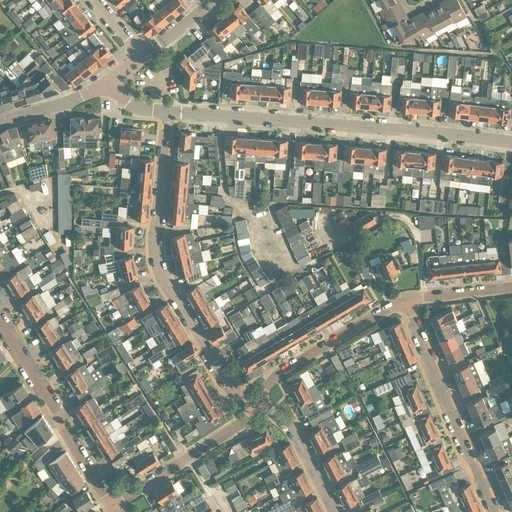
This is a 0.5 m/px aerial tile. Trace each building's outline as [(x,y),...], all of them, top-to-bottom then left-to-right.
[(15,5),(12,0),(6,5),(10,9),(15,5)] [(35,0),(31,4),(38,11),(42,8),(51,0),(35,0)] [(52,12),(66,0),(51,0),(42,8),(48,15),(52,12)] [(59,19),(75,5),(71,0),(66,0),(52,12),(59,19)] [(129,12),(137,5),(133,0),(125,7),(129,12)] [(176,14),(164,0),(149,0),(151,2),(151,3),(166,22),(176,14)] [(164,0),(176,14),(185,7),(179,0),(164,0)] [(278,9),(273,3),(270,0),(258,0),(262,4),(254,10),(268,27),(276,21),(270,15),(278,9)] [(394,0),(373,0),(374,2),(378,0),(383,9),(396,2),(394,0)] [(452,0),(445,4),(455,22),(466,16),(457,0),(452,0)] [(312,8),(316,13),(324,6),(320,1),(312,8)] [(293,10),(297,7),(293,2),(289,5),(293,10)] [(385,31),(393,26),(405,20),(396,2),(383,9),(379,11),(383,19),(386,17),(389,22),(382,25),(385,31)] [(157,29),(166,22),(151,3),(147,6),(150,10),(145,15),(157,29)] [(453,24),(455,22),(445,4),(434,10),(443,26),(452,21),(453,24)] [(477,15),(486,10),(482,4),(474,9),(477,15)] [(64,26),(81,12),(75,5),(59,19),(64,26)] [(268,27),(254,10),(248,15),(239,5),(231,11),(246,30),(247,29),(252,35),(260,29),(262,32),(268,27)] [(13,10),(10,13),(8,10),(6,12),(13,20),(18,15),(13,10)] [(434,31),(443,26),(434,10),(422,16),(432,35),(435,33),(434,31)] [(486,10),(477,15),(481,21),(489,16),(486,10)] [(238,36),(246,30),(231,11),(223,18),(238,36)] [(72,33),(88,20),(81,12),(64,26),(58,31),(64,39),(72,33)] [(157,29),(145,15),(141,18),(138,14),(133,18),(147,35),(151,33),(152,34),(157,29)] [(13,20),(19,27),(21,25),(19,23),(22,20),(18,15),(13,20)] [(422,40),(432,35),(422,16),(412,22),(421,38),(422,40)] [(29,32),(36,25),(30,18),(23,24),(29,32)] [(230,43),(238,36),(223,18),(215,24),(230,43)] [(72,33),(64,39),(70,46),(78,41),(83,37),(94,28),(88,20),(72,33)] [(421,38),(412,22),(408,24),(405,20),(393,26),(397,35),(389,39),(391,43),(395,41),(398,45),(414,37),(416,40),(421,38)] [(296,26),(299,31),(305,26),(301,22),(296,26)] [(223,49),(230,43),(215,24),(208,30),(212,35),(207,39),(223,59),(229,57),(223,49)] [(458,37),(465,33),(462,27),(455,31),(458,37)] [(282,37),(281,38),(283,41),(285,41),(290,37),(286,31),(281,35),(282,37)] [(93,50),(102,62),(108,57),(107,56),(110,53),(93,32),(88,36),(97,47),(93,50)] [(40,45),(45,41),(41,35),(36,39),(40,45)] [(456,47),(450,35),(446,37),(448,41),(446,44),(448,47),(448,50),(452,50),(456,47)] [(222,60),(223,59),(207,39),(201,43),(202,45),(186,58),(185,56),(177,63),(176,67),(181,67),(185,73),(204,67),(198,60),(208,52),(212,57),(215,55),(217,58),(220,56),(222,60)] [(45,41),(40,45),(44,51),(49,47),(45,41)] [(297,56),(296,77),(298,59),(306,60),(307,44),(299,43),(297,56)] [(323,57),(324,45),(315,44),(313,56),(323,57)] [(251,51),(248,47),(246,45),(240,50),(244,54),(251,51)] [(331,83),(329,104),(340,105),(342,82),(346,83),(347,69),(349,47),(344,46),(343,65),(333,64),(331,83)] [(56,52),(52,47),(46,51),(52,58),(59,54),(57,51),(56,52)] [(102,62),(93,50),(87,55),(81,48),(77,50),(93,70),(102,62)] [(373,62),(375,49),(368,49),(366,61),(373,62)] [(84,77),(93,70),(77,50),(73,53),(76,57),(71,61),(70,61),(74,66),(84,77)] [(7,52),(46,95),(60,90),(70,87),(40,54),(23,68),(8,51),(7,52)] [(46,95),(7,52),(1,57),(0,56),(0,58),(21,82),(29,100),(46,95)] [(423,61),(424,55),(424,54),(414,53),(412,76),(421,77),(422,76),(423,74),(416,74),(416,66),(423,67),(423,61)] [(455,79),(457,56),(449,55),(447,78),(455,79)] [(397,77),(399,57),(392,56),(390,76),(397,77)] [(229,67),(228,66),(242,62),(242,57),(224,62),(224,67),(229,67)] [(475,67),(476,58),(466,57),(465,66),(475,67)] [(14,106),(29,100),(21,82),(0,58),(0,71),(3,75),(6,73),(13,80),(16,88),(9,91),(14,106)] [(57,69),(60,67),(55,61),(52,63),(57,69)] [(204,67),(185,73),(186,74),(185,81),(182,84),(184,87),(195,88),(195,84),(202,77),(211,78),(221,79),(222,62),(212,65),(204,67)] [(80,81),(84,77),(74,66),(70,69),(65,63),(59,68),(74,85),(80,81)] [(260,98),(262,73),(262,69),(252,68),(251,77),(250,98),(260,98)] [(491,90),(492,90),(493,78),(492,78),(493,69),(488,68),(487,78),(488,78),(488,80),(487,80),(486,89),(485,89),(484,97),(481,96),(478,119),(487,120),(491,90)] [(280,100),(282,77),(282,70),(272,69),(272,74),(270,99),(280,100)] [(359,106),(361,86),(362,77),(352,76),(353,69),(347,69),(346,83),(350,83),(350,91),(348,105),(359,106)] [(240,97),(241,72),(224,71),(222,90),(227,90),(227,96),(240,97)] [(250,98),(251,77),(241,76),(242,72),(241,72),(240,97),(250,98)] [(270,99),(272,74),(262,73),(260,98),(270,99)] [(0,75),(0,98),(4,110),(14,106),(9,91),(6,81),(0,75)] [(381,88),(379,108),(390,109),(392,85),(389,85),(390,75),(382,75),(382,82),(381,88)] [(430,92),(431,77),(422,76),(421,77),(421,83),(420,88),(420,92),(418,112),(428,113),(430,92)] [(282,77),(280,100),(290,101),(292,78),(282,77)] [(430,92),(428,113),(439,114),(439,110),(444,110),(445,91),(446,87),(447,79),(431,77),(430,92)] [(411,87),(411,82),(411,80),(403,79),(403,82),(400,86),(398,110),(408,111),(411,87)] [(309,102),(311,81),(301,80),(300,87),(299,101),(309,102)] [(318,103),(320,82),(311,81),(309,102),(318,103)] [(381,88),(382,82),(371,81),(371,87),(369,107),(379,108),(381,88)] [(329,104),(331,83),(321,82),(320,82),(318,103),(329,104)] [(452,85),(451,91),(445,91),(444,110),(448,111),(448,115),(458,116),(461,92),(462,87),(452,85)] [(371,87),(361,86),(359,106),(369,107),(371,87)] [(420,92),(420,88),(411,87),(408,111),(418,112),(420,92)] [(468,117),(471,96),(472,88),(462,87),(461,92),(458,116),(468,117)] [(498,91),(492,90),(491,90),(487,120),(498,121),(500,101),(501,92),(498,91)] [(500,101),(498,121),(508,123),(509,118),(511,118),(511,97),(511,98),(507,92),(501,92),(500,101)] [(478,119),(481,96),(475,96),(475,97),(471,96),(468,117),(478,119)] [(64,148),(72,148),(84,148),(84,118),(80,118),(80,119),(72,118),(72,132),(63,132),(63,147),(63,148),(64,148)] [(84,118),(84,148),(92,148),(92,142),(97,142),(97,137),(97,131),(102,131),(102,126),(100,126),(100,119),(99,119),(99,118),(84,118)] [(39,122),(44,152),(49,151),(49,149),(54,148),(55,168),(57,175),(67,172),(65,168),(64,148),(63,148),(63,147),(56,148),(52,121),(39,122)] [(43,152),(44,152),(39,122),(26,124),(29,143),(34,142),(35,150),(37,150),(38,155),(43,154),(43,152)] [(0,131),(0,148),(6,163),(24,155),(16,127),(7,130),(7,129),(0,131)] [(120,127),(119,141),(119,144),(120,144),(119,154),(129,155),(131,128),(120,127)] [(131,128),(129,155),(139,155),(141,132),(142,132),(142,129),(140,129),(131,128)] [(178,157),(197,159),(197,158),(189,158),(190,143),(208,145),(209,160),(218,160),(217,135),(208,135),(208,137),(195,136),(195,133),(180,132),(177,134),(179,137),(178,157)] [(235,157),(236,137),(226,136),(225,157),(234,158),(234,160),(235,160),(235,157)] [(245,158),(246,138),(236,137),(235,157),(235,160),(234,168),(244,169),(245,160),(245,158)] [(255,159),(257,138),(246,138),(245,158),(245,160),(255,161),(255,159)] [(265,160),(267,139),(257,138),(255,159),(255,161),(265,162),(265,160)] [(275,163),(277,140),(267,139),(265,160),(265,162),(264,167),(275,168),(275,163)] [(275,163),(275,168),(285,169),(286,156),(287,141),(277,140),(275,163)] [(305,164),(306,142),(295,141),(294,156),(293,165),(294,166),(294,168),(290,168),(289,183),(294,183),(295,169),(298,169),(298,166),(304,166),(304,164),(305,164)] [(315,164),(316,143),(306,142),(305,164),(314,165),(314,167),(315,167),(315,164)] [(325,158),(326,144),(316,143),(315,164),(315,167),(324,168),(325,158)] [(339,172),(340,159),(335,159),(336,145),(326,144),(325,158),(324,168),(324,171),(339,172)] [(353,167),(355,146),(345,145),(343,159),(340,159),(339,172),(338,182),(345,183),(345,182),(353,178),(353,171),(353,167)] [(363,172),(366,147),(355,146),(353,167),(353,171),(363,172)] [(375,162),(376,148),(366,147),(363,172),(374,173),(375,162)] [(10,173),(6,163),(0,148),(0,163),(4,175),(5,175),(9,187),(15,186),(10,173)] [(375,162),(374,173),(384,173),(384,164),(385,164),(386,149),(376,148),(375,162)] [(403,171),(405,151),(394,150),(393,165),(392,174),(403,175),(403,171)] [(413,172),(415,152),(405,151),(403,171),(403,175),(413,176),(413,172)] [(423,177),(425,153),(415,152),(413,172),(413,176),(423,177)] [(425,153),(423,177),(433,178),(434,169),(436,154),(425,153)] [(450,180),(453,156),(443,154),(440,179),(450,180)] [(460,182),(463,157),(453,156),(450,180),(460,182)] [(130,168),(154,170),(155,159),(154,159),(154,158),(150,157),(150,158),(131,158),(131,163),(130,168)] [(195,174),(197,159),(178,157),(177,161),(173,161),(173,172),(195,174)] [(471,173),(473,158),(463,157),(460,182),(466,182),(470,183),(471,173)] [(480,180),(483,160),(473,158),(471,173),(470,183),(480,184),(480,180)] [(490,185),(493,161),(483,160),(480,180),(480,184),(490,185)] [(493,161),(490,185),(500,187),(498,202),(506,203),(509,177),(501,176),(503,162),(493,161)] [(39,179),(47,176),(48,176),(45,165),(29,169),(32,181),(33,180),(39,179)] [(154,176),(154,170),(130,168),(122,168),(121,178),(130,178),(152,180),(153,176),(154,176)] [(203,175),(195,174),(173,172),(172,182),(195,184),(195,183),(203,184),(203,175)] [(152,190),(152,180),(130,178),(130,179),(126,179),(125,188),(129,188),(152,190)] [(243,199),(244,180),(236,179),(235,198),(243,199)] [(31,192),(41,189),(40,182),(34,183),(29,185),(31,192)] [(194,194),(195,184),(172,182),(171,191),(194,194)] [(313,182),(312,198),(312,203),(320,203),(321,183),(313,182)] [(387,188),(387,185),(380,185),(379,194),(372,194),(371,206),(385,207),(385,195),(386,195),(387,188)] [(151,199),(152,190),(129,188),(128,197),(151,199)] [(287,202),(288,190),(273,189),(272,201),(287,202)] [(193,199),(194,194),(171,191),(170,202),(192,203),(199,204),(192,203),(193,199)] [(0,205),(2,209),(7,206),(17,200),(14,195),(0,203),(0,205)] [(224,206),(225,200),(222,196),(211,195),(210,205),(224,206)] [(351,196),(337,195),(336,205),(350,206),(350,205),(351,196)] [(336,196),(325,196),(325,204),(336,205),(336,196)] [(150,209),(151,199),(128,197),(127,207),(134,208),(150,209)] [(410,200),(402,199),(401,209),(409,210),(410,200)] [(433,212),(434,200),(420,199),(419,210),(433,212)] [(12,214),(22,208),(17,200),(7,206),(12,214)] [(434,200),(433,212),(443,213),(444,201),(434,200)] [(198,213),(199,204),(192,203),(170,202),(169,211),(192,213),(198,213)] [(457,214),(458,203),(450,202),(449,213),(457,214)] [(278,216),(289,211),(287,206),(275,211),(278,216)] [(476,215),(476,208),(476,206),(466,206),(466,215),(476,215)] [(134,208),(127,207),(119,207),(118,214),(126,218),(149,220),(150,209),(134,208)] [(22,208),(12,214),(9,216),(13,223),(26,215),(22,208)] [(168,221),(173,222),(172,229),(190,228),(191,224),(192,213),(169,211),(168,221)] [(280,222),(292,216),(289,211),(278,216),(280,222)] [(370,212),(350,223),(357,234),(358,234),(376,223),(371,212),(370,212)] [(101,220),(108,221),(117,222),(118,215),(102,213),(101,220)] [(420,229),(435,228),(434,216),(418,215),(420,229)] [(283,227),(294,222),(292,216),(280,222),(283,227)] [(101,220),(92,219),(91,226),(108,228),(108,221),(101,220)] [(236,228),(247,225),(245,219),(235,222),(236,228)] [(23,232),(33,226),(30,220),(19,226),(23,232)] [(285,232),(297,227),(294,222),(283,227),(285,232)] [(247,225),(236,228),(238,233),(248,231),(247,225)] [(33,226),(23,232),(21,233),(26,241),(37,234),(33,226)] [(115,237),(133,238),(133,227),(117,226),(111,227),(110,237),(115,237)] [(288,238),(299,233),(297,227),(285,232),(288,238)] [(50,245),(55,242),(49,231),(43,234),(50,245)] [(172,248),(194,242),(192,232),(169,237),(172,248)] [(237,240),(247,238),(246,232),(236,234),(237,240)] [(290,243),(301,238),(299,233),(288,238),(290,243)] [(132,248),(133,238),(115,237),(110,237),(109,248),(99,249),(99,251),(99,248),(93,248),(93,255),(99,255),(99,254),(114,254),(114,247),(116,247),(116,248),(118,248),(118,247),(131,248),(132,248)] [(231,237),(223,239),(224,245),(233,243),(231,237)] [(238,246),(248,244),(247,238),(237,240),(238,246)] [(293,249),(303,244),(301,238),(290,243),(293,249)] [(413,242),(411,238),(409,239),(409,238),(400,242),(404,253),(407,251),(408,253),(414,251),(411,244),(411,243),(413,242)] [(174,257),(196,252),(201,251),(199,241),(194,242),(172,248),(174,257)] [(0,257),(9,251),(4,243),(3,243),(0,245),(0,257)] [(240,254),(249,251),(249,250),(248,244),(238,246),(240,254)] [(295,254),(307,249),(306,248),(305,249),(303,244),(293,249),(295,254)] [(475,252),(474,244),(461,245),(462,253),(465,276),(477,274),(475,252)] [(450,246),(453,277),(465,276),(461,245),(450,246)] [(52,254),(48,247),(43,250),(47,257),(52,254)] [(73,257),(81,257),(82,249),(73,249),(73,257)] [(298,260),(309,254),(307,249),(295,254),(298,260)] [(345,261),(350,258),(345,249),(339,252),(345,261)] [(9,251),(0,257),(0,276),(20,264),(12,250),(9,251)] [(244,261),(253,256),(250,251),(249,251),(240,254),(241,256),(244,261)] [(486,254),(486,251),(475,252),(477,274),(489,273),(487,254),(486,254)] [(65,266),(71,264),(66,252),(60,255),(65,266)] [(176,267),(195,263),(194,258),(197,257),(196,252),(174,257),(176,267)] [(389,253),(388,252),(379,256),(381,261),(371,267),(375,276),(380,273),(383,280),(389,276),(393,281),(395,280),(395,274),(402,271),(400,265),(405,263),(400,253),(393,257),(391,252),(389,253)] [(505,273),(505,271),(503,253),(487,254),(489,273),(498,272),(498,274),(505,273)] [(309,254),(298,260),(300,265),(311,260),(309,254)] [(439,256),(441,279),(453,277),(451,255),(439,256)] [(247,267),(256,261),(253,256),(244,261),(247,267)] [(431,280),(441,279),(439,256),(428,257),(426,259),(427,266),(427,268),(424,268),(425,282),(432,281),(431,280)] [(81,257),(73,257),(73,266),(81,266),(81,257)] [(113,272),(135,266),(133,257),(132,257),(119,260),(119,259),(117,259),(118,260),(106,263),(108,273),(113,272)] [(224,267),(235,263),(233,258),(223,262),(224,267)] [(57,260),(51,263),(49,264),(55,273),(63,268),(57,260)] [(250,272),(259,266),(256,261),(247,267),(250,272)] [(195,263),(176,267),(178,277),(201,272),(200,267),(199,262),(195,263)] [(10,289),(37,272),(33,275),(28,266),(24,269),(24,268),(18,272),(17,271),(16,272),(17,273),(6,279),(4,280),(10,289)] [(135,266),(113,272),(115,282),(122,280),(122,281),(124,281),(123,279),(133,277),(133,278),(137,277),(135,266)] [(254,277),(262,272),(259,266),(250,272),(254,277)] [(324,281),(330,278),(322,266),(317,269),(324,281)] [(362,272),(366,281),(371,278),(367,267),(361,269),(362,272)] [(41,287),(50,281),(47,276),(42,279),(37,272),(10,289),(15,298),(29,289),(38,283),(41,287)] [(53,272),(48,275),(51,280),(56,277),(53,272)] [(257,282),(265,277),(262,272),(254,277),(257,282)] [(64,273),(54,278),(57,283),(66,277),(67,276),(64,273)] [(302,278),(310,290),(315,287),(307,275),(302,278)] [(189,301),(209,289),(217,284),(212,276),(184,292),(189,301)] [(265,277),(257,282),(260,287),(268,282),(265,277)] [(310,290),(302,278),(297,282),(294,277),(290,280),(295,289),(300,286),(304,294),(310,290)] [(44,292),(57,283),(54,278),(50,281),(41,287),(44,292)] [(295,289),(290,280),(280,286),(287,299),(297,293),(295,289)] [(353,294),(350,289),(350,290),(348,286),(341,289),(336,280),(332,282),(335,287),(338,292),(350,311),(360,305),(354,295),(353,294)] [(127,303),(146,293),(141,285),(121,295),(118,288),(117,288),(107,292),(100,295),(103,301),(108,298),(109,302),(114,300),(118,308),(119,308),(127,303)] [(249,301),(259,295),(254,286),(243,292),(249,301)] [(279,304),(287,299),(280,286),(271,291),(279,304)] [(375,299),(367,287),(354,295),(360,305),(368,300),(369,302),(375,299)] [(195,310),(214,298),(209,289),(189,301),(195,310)] [(339,317),(350,311),(338,292),(334,294),(328,298),(333,306),(339,317)] [(25,314),(44,302),(38,293),(33,296),(33,295),(31,296),(32,297),(19,304),(25,314)] [(127,303),(119,308),(124,316),(129,314),(147,305),(150,303),(146,293),(127,303)] [(267,311),(275,306),(268,293),(259,298),(267,311)] [(66,304),(73,300),(70,295),(53,305),(56,310),(66,304)] [(200,318),(220,307),(214,298),(195,310),(200,318)] [(329,324),(339,317),(333,306),(328,298),(318,304),(329,324)] [(75,302),(73,300),(66,304),(69,310),(72,308),(70,305),(75,302)] [(286,300),(279,304),(284,313),(291,309),(286,300)] [(473,312),(480,309),(477,301),(468,302),(473,312)] [(44,302),(25,314),(31,322),(36,319),(35,317),(49,308),(44,302)] [(146,328),(153,324),(153,323),(173,311),(168,302),(147,314),(148,315),(141,319),(146,328)] [(59,315),(69,310),(66,304),(56,310),(59,315)] [(319,330),(329,324),(318,304),(308,310),(312,318),(319,330)] [(220,307),(200,318),(205,327),(225,315),(220,307)] [(247,307),(241,311),(244,316),(250,312),(247,307)] [(435,330),(455,321),(457,320),(451,308),(442,312),(443,314),(430,319),(435,330)] [(309,336),(319,330),(312,318),(308,310),(297,316),(309,336)] [(158,332),(178,319),(173,311),(153,323),(153,324),(158,332)] [(239,311),(229,317),(233,323),(243,317),(239,311)] [(262,314),(267,324),(272,321),(266,311),(262,314)] [(120,325),(131,319),(128,314),(118,320),(120,325)] [(40,337),(60,325),(54,316),(49,320),(48,319),(46,320),(47,321),(35,328),(35,329),(40,337)] [(299,342),(309,336),(297,316),(287,322),(299,342)] [(134,317),(131,319),(120,325),(124,331),(137,323),(134,317)] [(440,340),(460,332),(466,329),(461,318),(457,320),(455,321),(435,330),(440,340)] [(163,340),(183,328),(178,319),(158,332),(152,336),(157,344),(163,341),(163,340)] [(387,338),(405,330),(401,321),(378,331),(382,340),(387,338)] [(94,322),(85,327),(88,334),(98,328),(94,322)] [(226,335),(218,322),(209,327),(212,332),(209,334),(215,343),(218,344),(219,340),(222,338),(225,344),(237,337),(233,331),(226,335)] [(289,348),(299,342),(287,322),(277,328),(289,348)] [(71,334),(80,329),(77,324),(68,329),(71,334)] [(60,325),(40,337),(46,346),(59,337),(65,334),(60,325)] [(474,325),(466,329),(468,334),(477,330),(474,325)] [(80,329),(71,334),(74,340),(85,333),(82,328),(80,329)] [(163,340),(163,341),(168,349),(189,337),(183,328),(163,340)] [(278,354),(289,348),(277,328),(266,334),(272,343),(278,354)] [(243,333),(248,341),(244,343),(245,344),(258,366),(268,360),(255,339),(250,330),(243,333)] [(388,348),(409,340),(405,330),(387,338),(382,340),(384,346),(386,345),(388,348)] [(272,343),(266,334),(265,332),(255,338),(255,339),(268,360),(278,354),(272,343)] [(444,351),(463,343),(464,342),(460,332),(440,340),(444,351)] [(88,338),(85,333),(80,336),(82,342),(88,338)] [(133,347),(129,341),(128,339),(122,342),(127,351),(133,347)] [(55,361),(76,348),(71,340),(63,344),(63,343),(61,344),(62,345),(51,352),(50,352),(55,361)] [(392,358),(413,349),(409,340),(388,348),(392,358)] [(121,355),(127,351),(122,342),(116,346),(121,355)] [(489,342),(482,345),(483,347),(485,352),(492,349),(489,342)] [(463,343),(444,351),(449,362),(468,354),(463,343)] [(111,344),(98,352),(95,354),(99,359),(108,354),(110,357),(116,353),(111,344)] [(180,373),(194,365),(190,359),(198,354),(192,344),(180,351),(184,358),(174,363),(180,373)] [(342,358),(354,353),(351,346),(338,351),(342,358)] [(95,354),(98,352),(94,347),(83,353),(86,359),(95,354)] [(76,348),(55,361),(62,372),(67,368),(66,367),(73,362),(74,363),(75,362),(74,361),(81,357),(76,348)] [(485,352),(480,355),(482,360),(498,354),(496,348),(485,352)] [(392,379),(407,373),(403,364),(411,361),(414,362),(415,359),(417,358),(413,349),(392,358),(396,367),(389,370),(390,374),(392,379)] [(151,365),(166,355),(163,350),(148,359),(151,365)] [(126,363),(133,359),(127,351),(121,355),(126,363)] [(336,354),(335,354),(330,357),(332,361),(338,372),(344,369),(336,354)] [(249,371),(258,366),(251,355),(240,361),(242,365),(239,367),(245,376),(250,373),(249,371)] [(346,367),(355,363),(352,357),(343,361),(346,367)] [(458,382),(478,374),(473,362),(474,362),(472,358),(469,359),(470,363),(453,371),(458,382)] [(127,371),(122,361),(121,362),(115,365),(121,375),(127,371)] [(357,363),(347,368),(346,368),(349,373),(359,369),(357,363)] [(70,385),(89,373),(84,364),(78,368),(78,367),(76,368),(77,369),(65,376),(70,385)] [(337,374),(332,364),(325,368),(329,375),(331,374),(332,376),(337,374)] [(184,397),(204,385),(200,379),(202,378),(197,369),(184,377),(186,380),(185,381),(186,383),(180,386),(186,395),(184,396),(184,397)] [(402,403),(421,395),(417,386),(419,385),(416,378),(411,381),(408,374),(409,373),(409,372),(407,373),(392,379),(402,403)] [(79,399),(90,392),(100,385),(108,380),(104,374),(95,381),(89,373),(70,385),(76,394),(79,392),(82,396),(79,398),(79,399)] [(129,380),(125,374),(119,378),(122,384),(129,380)] [(478,374),(458,382),(463,394),(483,385),(478,374)] [(499,384),(507,381),(505,374),(488,381),(491,387),(499,384)] [(296,395),(308,388),(302,377),(301,378),(299,375),(287,382),(289,385),(290,384),(296,395)] [(6,419),(21,407),(17,400),(28,393),(22,383),(5,394),(0,398),(0,402),(5,410),(0,413),(0,417),(3,422),(6,419)] [(128,395),(139,389),(136,384),(125,390),(128,395)] [(151,384),(145,388),(148,393),(154,390),(152,386),(151,384)] [(309,420),(323,413),(330,409),(333,408),(330,402),(325,405),(315,384),(308,388),(296,395),(299,401),(297,402),(304,416),(306,414),(309,420)] [(472,414),(491,407),(488,400),(494,397),(493,394),(502,391),(499,384),(491,387),(485,390),(488,396),(487,397),(486,396),(482,397),(482,396),(467,403),(472,414)] [(100,385),(90,392),(94,398),(104,392),(100,385)] [(190,407),(210,395),(204,385),(184,397),(187,402),(178,407),(181,412),(190,407)] [(135,406),(146,400),(142,393),(131,400),(135,406)] [(199,416),(216,405),(210,395),(190,407),(181,412),(183,417),(193,411),(196,416),(198,415),(199,416)] [(415,415),(430,409),(427,403),(425,404),(421,395),(402,403),(395,406),(401,422),(415,415)] [(79,417),(98,406),(93,397),(87,401),(87,400),(85,401),(86,402),(74,409),(74,408),(74,409),(79,417)] [(358,404),(355,398),(349,401),(352,407),(358,404)] [(26,428),(41,415),(40,412),(40,411),(33,400),(21,407),(6,419),(12,430),(23,423),(26,428)] [(146,411),(151,408),(148,403),(143,406),(146,411)] [(491,407),(472,414),(477,426),(492,420),(494,425),(505,420),(511,416),(511,412),(511,411),(506,413),(506,412),(504,413),(500,403),(491,407)] [(216,405),(199,416),(201,420),(196,424),(198,427),(185,435),(188,440),(201,432),(202,435),(221,424),(227,421),(221,410),(219,411),(216,405)] [(85,426),(103,414),(98,406),(79,417),(85,426)] [(151,408),(146,411),(150,417),(155,413),(151,408)] [(323,413),(309,420),(312,425),(326,418),(333,415),(330,409),(323,413)] [(415,433),(434,425),(430,416),(432,415),(430,409),(415,415),(401,422),(403,427),(411,424),(415,433)] [(90,434),(110,422),(113,420),(108,411),(103,414),(85,426),(90,434)] [(169,418),(165,411),(161,413),(165,421),(169,418)] [(140,427),(150,421),(145,413),(135,418),(140,427)] [(53,432),(41,415),(26,428),(27,429),(24,430),(28,434),(22,439),(32,450),(38,445),(53,432)] [(312,443),(332,433),(340,429),(333,415),(321,422),(323,426),(308,434),(312,443)] [(133,430),(139,427),(135,421),(130,424),(133,430)] [(96,443),(125,425),(125,424),(115,430),(110,422),(90,434),(96,443)] [(101,451),(120,439),(117,435),(122,431),(123,432),(128,429),(125,425),(96,443),(101,451)] [(429,445),(442,439),(440,433),(438,434),(434,425),(415,433),(422,448),(429,445)] [(160,436),(161,435),(166,432),(163,427),(157,431),(160,436)] [(256,437),(262,449),(268,446),(271,451),(280,447),(270,427),(263,430),(264,433),(256,437)] [(501,440),(509,437),(506,430),(498,433),(496,428),(480,435),(485,447),(501,440)] [(177,448),(166,432),(161,435),(171,452),(177,448)] [(343,445),(358,438),(355,432),(340,439),(343,445)] [(332,433),(312,443),(317,452),(337,442),(332,433)] [(124,455),(129,451),(135,448),(133,444),(137,442),(138,444),(142,441),(138,435),(123,444),(120,439),(101,451),(106,460),(118,452),(118,453),(120,452),(120,451),(121,451),(124,455)] [(7,446),(7,445),(13,440),(9,436),(3,442),(7,446)] [(263,451),(262,449),(256,437),(247,441),(246,439),(240,442),(232,446),(235,453),(228,457),(232,464),(251,455),(252,457),(263,451)] [(375,437),(369,440),(372,447),(378,444),(375,437)] [(511,454),(511,444),(509,437),(501,440),(485,447),(490,458),(507,451),(509,456),(511,454)] [(13,441),(8,445),(14,452),(22,445),(16,438),(13,441)] [(358,438),(343,445),(346,451),(361,444),(358,438)] [(136,445),(140,450),(152,469),(161,463),(153,451),(154,451),(153,449),(151,450),(148,445),(145,439),(142,441),(138,444),(136,445)] [(434,460),(447,455),(443,446),(445,445),(442,439),(429,445),(422,448),(428,463),(434,460)] [(274,464),(295,453),(290,444),(269,454),(270,455),(264,457),(266,462),(272,459),(274,464)] [(393,461),(399,458),(393,447),(387,450),(393,461)] [(44,480),(50,489),(52,488),(60,480),(75,467),(66,453),(55,460),(49,450),(34,464),(38,471),(44,468),(49,476),(44,480)] [(146,473),(152,469),(140,450),(135,453),(134,451),(130,453),(140,469),(139,472),(143,473),(145,472),(146,473)] [(340,463),(347,460),(342,451),(321,461),(326,471),(340,463)] [(295,453),(274,464),(279,473),(299,463),(295,453)] [(511,472),(511,454),(509,456),(506,457),(508,461),(494,467),(499,478),(511,472)] [(116,470),(128,462),(124,455),(112,463),(116,470)] [(359,472),(380,461),(377,455),(356,466),(359,472)] [(434,460),(428,463),(431,470),(425,473),(428,480),(455,469),(453,462),(450,463),(447,455),(434,460)] [(386,458),(380,461),(383,468),(390,465),(386,458)] [(399,458),(393,461),(397,469),(402,466),(399,458)] [(340,463),(326,471),(331,480),(351,469),(347,460),(340,463)] [(340,498),(361,488),(360,487),(368,483),(365,477),(383,468),(380,461),(359,472),(358,480),(357,480),(356,478),(335,488),(340,498)] [(203,478),(210,475),(204,464),(197,468),(203,478)] [(75,467),(60,480),(72,493),(84,482),(75,467)] [(225,470),(214,476),(217,481),(229,475),(225,470)] [(288,490),(308,480),(304,471),(283,481),(284,483),(280,484),(277,479),(267,484),(270,490),(275,487),(279,495),(288,490)] [(194,477),(191,472),(185,477),(188,481),(194,477)] [(503,489),(511,485),(511,472),(499,478),(503,489)] [(407,490),(413,487),(406,473),(401,476),(407,490)] [(267,484),(277,479),(275,475),(265,480),(267,484)] [(450,496),(445,484),(446,484),(444,477),(427,484),(428,486),(427,486),(431,498),(443,493),(445,498),(450,496)] [(226,489),(235,485),(232,479),(223,483),(226,489)] [(288,490),(279,495),(283,503),(290,500),(292,499),(292,500),(313,489),(308,480),(288,490)] [(176,508),(178,511),(185,511),(194,507),(190,501),(192,500),(202,494),(198,488),(182,498),(171,481),(162,486),(176,508)] [(454,502),(475,493),(472,485),(471,486),(470,484),(469,484),(466,482),(464,486),(460,488),(458,482),(447,487),(454,502)] [(229,495),(238,490),(235,485),(226,489),(229,495)] [(508,500),(511,497),(511,485),(503,489),(508,500)] [(162,511),(169,511),(176,508),(162,486),(153,492),(162,505),(159,506),(162,511)] [(50,489),(46,493),(53,500),(58,495),(52,488),(50,489)] [(361,488),(340,498),(344,507),(365,497),(361,488)] [(232,500),(241,496),(238,490),(229,495),(232,500)] [(361,506),(382,496),(379,490),(358,500),(361,506)] [(78,511),(81,511),(87,509),(86,507),(93,503),(86,491),(73,499),(77,506),(75,507),(78,511)] [(453,511),(479,502),(475,493),(454,502),(456,506),(451,508),(453,511)] [(196,507),(206,501),(202,494),(192,500),(196,507)] [(254,495),(247,498),(250,505),(258,502),(254,495)] [(235,506),(244,502),(241,496),(232,500),(235,506)] [(375,507),(385,502),(382,496),(373,501),(375,507)] [(313,511),(322,508),(317,498),(295,509),(295,510),(292,511),(313,511)] [(279,511),(293,505),(290,500),(265,511),(279,511)] [(206,501),(196,507),(199,511),(201,511),(210,507),(206,501)] [(237,511),(239,511),(247,508),(244,502),(235,506),(237,511)] [(480,511),(483,511),(479,502),(453,511),(480,511)] [(63,511),(68,508),(64,503),(54,511),(63,511)]
